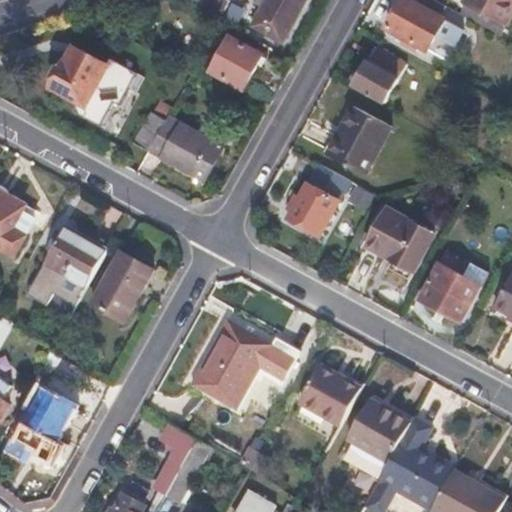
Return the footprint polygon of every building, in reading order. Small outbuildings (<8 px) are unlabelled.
[(228,0),(190,0),(189,3),(218,19),(228,0)] [(265,0),(252,24),(250,23),(248,25),(280,43),(282,40),(280,39),(302,0),(265,0)] [(469,18),(436,0),(402,0),(386,28),(445,60),(469,18)] [(511,0),(465,0),(507,23),(511,14),(511,0)] [(261,55),(229,37),(209,71),(242,89),(261,55)] [(73,47),(63,61),(54,88),(86,102),(81,109),(107,123),(114,112),(117,105),(142,72),(107,50),(97,63),(73,47)] [(376,48),(368,60),(399,78),(406,65),(376,48)] [(399,78),(368,60),(354,86),(385,103),(399,78)] [(391,127),(354,107),(327,155),(364,176),(391,127)] [(164,121),(150,113),(133,144),(147,151),(164,121)] [(167,116),(164,121),(147,151),(191,176),(211,140),(167,116)] [(348,180),(318,164),(288,217),(319,234),(348,180)] [(23,206),(0,192),(0,249),(11,255),(22,235),(10,228),(23,206)] [(432,234),(386,209),(366,244),(413,269),(432,234)] [(107,247),(65,224),(28,290),(47,301),(53,290),(76,303),(107,247)] [(152,268),(120,250),(91,303),(124,320),(152,268)] [(481,285),(440,262),(421,299),(461,321),(481,285)] [(511,276),(496,305),(509,313),(511,314),(511,276)] [(0,337),(10,320),(0,315),(0,337)] [(270,344),(229,318),(193,385),(235,409),(270,344)] [(361,387),(321,366),(301,402),(340,424),(361,387)] [(78,403),(44,383),(23,420),(43,432),(50,420),(64,429),(78,403)] [(368,398),(345,437),(387,461),(410,423),(368,398)] [(387,461),(377,479),(395,489),(423,506),(447,466),(418,449),(431,426),(413,416),(410,423),(387,461)] [(23,420),(13,436),(36,449),(34,453),(52,463),(63,443),(43,432),(23,420)] [(64,429),(50,420),(43,432),(63,443),(70,432),(64,429)] [(196,436),(181,428),(149,485),(154,487),(169,460),(180,466),(188,451),(196,436)] [(188,451),(180,466),(165,493),(175,499),(199,457),(188,451)] [(267,457),(256,451),(248,466),(258,472),(267,457)] [(180,466),(169,460),(154,487),(165,493),(180,466)] [(447,466),(423,506),(429,509),(452,469),(447,466)] [(497,511),(504,500),(452,469),(429,509),(434,511),(497,511)] [(376,511),(381,511),(395,489),(377,479),(363,504),(376,511)] [(268,511),(273,503),(246,488),(232,511),(268,511)] [(115,508),(113,511),(145,511),(148,507),(123,493),(115,508)]
